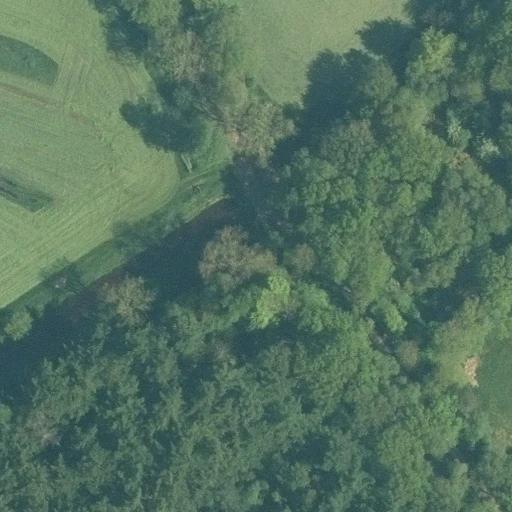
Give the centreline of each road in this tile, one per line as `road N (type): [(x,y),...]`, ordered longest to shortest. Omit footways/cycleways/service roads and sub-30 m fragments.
road 1 (track): [(274,241),(300,245),(318,259),(501,511)]
road 2 (track): [(167,0),(227,128),(232,168)]
road 3 (track): [(93,257),(181,188),(232,168)]
